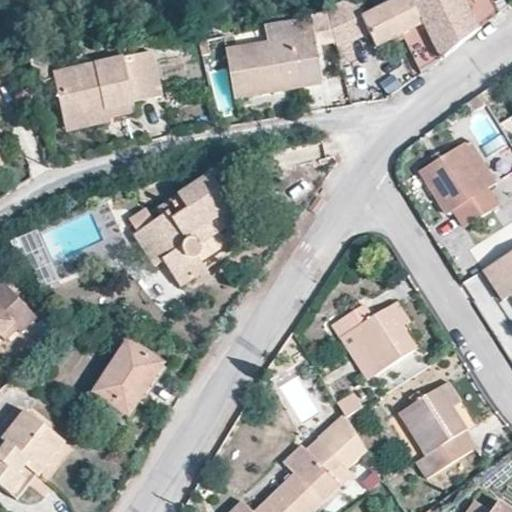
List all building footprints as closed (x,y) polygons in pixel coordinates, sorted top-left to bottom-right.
[(440,61),(499,13),(492,0),(402,0),(364,19),(363,20),(371,35),(378,49),(404,36),(422,74),(440,61)] [(354,1),(330,11),(338,45),(371,35),(363,20),(364,19),(354,1)] [(324,85),(313,19),(265,28),(268,43),(226,51),(235,100),(324,85)] [(124,61),(53,77),(62,116),(104,106),(105,111),(134,105),(133,101),(159,95),(151,56),(124,62),(124,61)] [(104,106),(62,116),(66,134),(111,123),(111,121),(137,114),(134,105),(105,111),(104,106)] [(465,230),(497,208),(486,191),(494,185),(467,142),(420,172),(447,215),(454,211),(465,230)] [(180,287),(206,270),(199,259),(200,258),(202,257),(203,255),(203,253),(203,251),(203,249),(203,247),(201,244),(240,218),(211,175),(158,210),(163,219),(134,238),(153,268),(163,261),(180,287)] [(511,253),(484,272),(504,302),(511,296),(511,253)] [(0,296),(9,288),(4,283),(0,286),(0,296)] [(22,335),(38,320),(9,288),(0,296),(0,339),(2,338),(6,343),(18,332),(22,335)] [(397,302),(373,317),(366,304),(332,324),(340,338),(350,331),(376,376),(418,350),(404,326),(410,322),(397,302)] [(376,376),(350,331),(340,338),(367,382),(376,376)] [(129,416),(162,365),(127,342),(94,393),(129,416)] [(427,480),(478,447),(453,408),(462,403),(449,383),(398,414),(425,457),(416,463),(427,480)] [(356,393),(338,401),(345,418),(363,410),(356,393)] [(0,486),(12,496),(24,481),(18,476),(25,467),(38,478),(65,443),(25,412),(3,440),(0,437),(0,486)] [(369,452),(348,418),(322,442),(343,464),(349,471),(369,452)] [(315,511),(341,488),(330,476),(343,464),(322,442),(319,439),(306,451),(301,446),(284,464),(295,475),(256,511),(252,511),(243,502),(232,511),(315,511)] [(511,511),(511,510),(499,502),(490,511),(474,501),(466,511),(511,511)]
